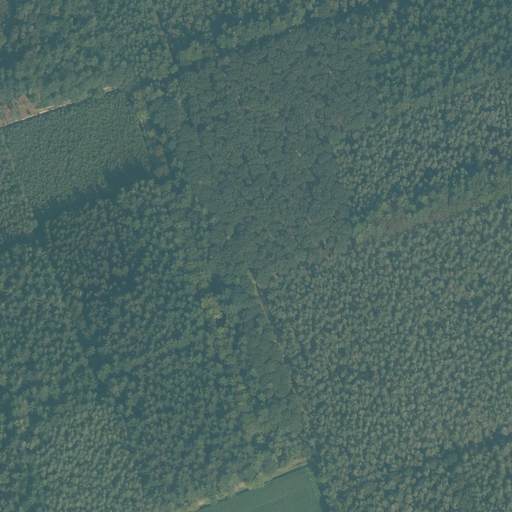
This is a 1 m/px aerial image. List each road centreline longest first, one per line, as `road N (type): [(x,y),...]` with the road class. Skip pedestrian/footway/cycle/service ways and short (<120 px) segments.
road 1 (track): [(336,511),(260,282),(177,78)]
road 2 (track): [(132,94),(270,475)]
road 3 (track): [(260,282),(511,195)]
road 4 (track): [(177,78),(416,0)]
road 5 (track): [(0,424),(218,337)]
road 6 (track): [(177,78),(132,94),(128,81),(0,122)]
road 7 (track): [(159,174),(36,225),(35,242),(0,255)]
road 8 (track): [(178,511),(316,456)]
